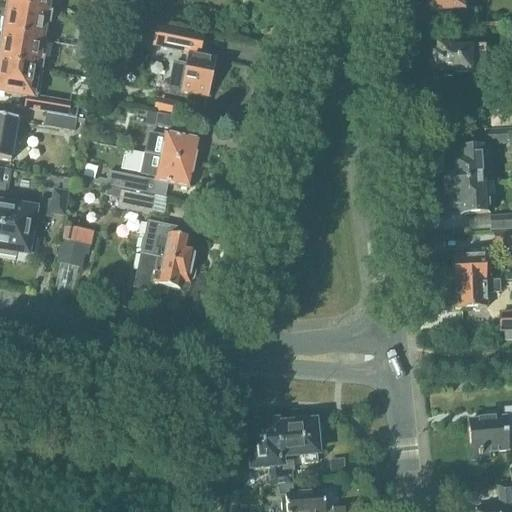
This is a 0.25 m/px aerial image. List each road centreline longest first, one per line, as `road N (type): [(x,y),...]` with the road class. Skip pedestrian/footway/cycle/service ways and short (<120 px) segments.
road 1 (residential): [(257,357),(261,271),(303,62),(354,55)]
road 2 (residential): [(354,55),(393,355)]
road 3 (residential): [(240,356),(0,329)]
road 4 (residential): [(211,511),(240,356)]
road 5 (residential): [(407,511),(393,355)]
road 6 (residential): [(393,355),(257,357)]
